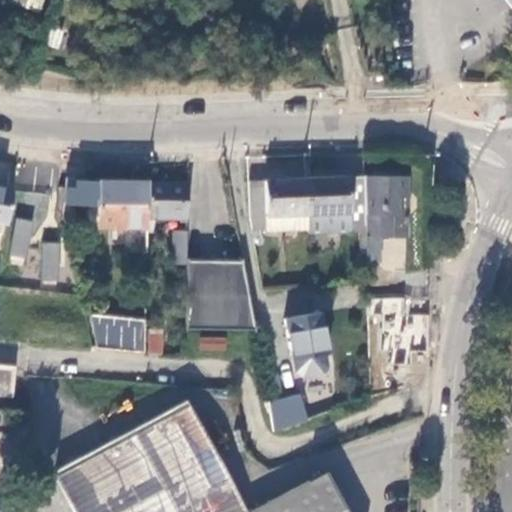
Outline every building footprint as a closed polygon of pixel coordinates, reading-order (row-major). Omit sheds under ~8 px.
[(13,0),(13,3),(40,11),(43,0),(13,0)] [(403,176),(365,176),(365,177),(365,179),(365,235),(366,260),(377,260),(377,236),(402,237),(402,219),(403,176)] [(264,181),(248,181),(249,217),(252,230),(266,230),(265,216),(307,216),(306,178),(264,178),(264,181)] [(308,231),(365,235),(365,179),(306,178),(307,216),(308,231)] [(75,184),(63,183),(62,207),(95,208),(96,224),(145,226),(146,217),(146,180),(75,179),(75,184)] [(185,182),(146,180),(146,217),(184,218),(185,182)] [(15,196),(16,190),(0,186),(0,222),(10,225),(15,196)] [(308,231),(307,216),(265,216),(266,230),(266,232),(308,231)] [(9,259),(26,262),(33,221),(16,218),(9,259)] [(171,264),(183,264),(184,260),(184,227),(172,227),(171,264)] [(59,283),(61,243),(43,242),(41,282),(59,283)] [(241,261),(184,260),(183,264),(183,326),(255,328),(241,261)] [(406,298),(382,298),(381,345),(426,346),(427,315),(405,314),(406,298)] [(92,348),(86,308),(69,311),(75,346),(92,348)] [(145,318),(91,313),(99,349),(144,351),(145,318)] [(317,313),(283,318),(287,359),(290,362),(291,370),(298,376),(320,374),(325,362),(317,313)] [(146,353),(162,354),(164,327),(148,326),(146,353)] [(222,336),(195,334),(194,348),(222,349),(222,336)] [(401,361),(366,361),(366,396),(400,386),(401,361)] [(0,391),(9,393),(12,370),(0,368),(0,391)] [(299,390),(267,396),(273,427),(307,415),(299,390)] [(348,511),(325,469),(247,511),(188,402),(51,476),(70,511),(348,511)]
